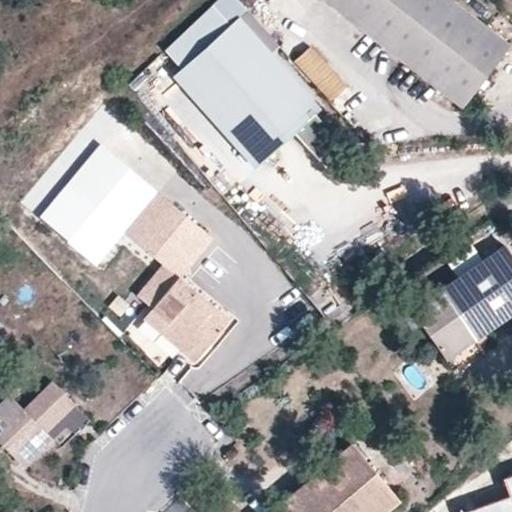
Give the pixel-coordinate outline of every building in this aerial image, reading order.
[(324,0),(458,104),(508,40),(455,0),(324,0)] [(229,25),(211,5),(165,49),(182,68),(262,159),(292,132),(310,116),(229,25)] [(314,113),(320,107),(239,17),(229,25),(310,116),(314,113)] [(305,41),(287,58),(326,98),(343,82),(305,41)] [(262,159),(182,68),(172,76),(253,167),(262,159)] [(350,154),(314,113),(310,116),(292,132),(326,170),(332,170),(350,154)] [(159,194),(102,146),(41,218),(98,266),(125,234),(159,194)] [(229,320),(179,278),(212,238),(159,194),(125,234),(163,265),(137,296),(152,308),(187,338),(179,348),(195,361),(229,320)] [(447,362),(511,316),(511,257),(506,249),(413,313),(424,329),(447,362)] [(120,316),(129,306),(120,298),(111,307),(120,316)] [(187,338),(152,308),(143,318),(179,348),(187,338)] [(424,329),(413,313),(404,320),(415,336),(424,329)] [(46,433),(75,405),(52,382),(24,410),(9,395),(0,403),(0,443),(24,467),(53,439),(46,433)] [(0,403),(9,395),(0,385),(0,403)] [(386,511),(402,500),(354,443),(270,511),(386,511)] [(511,511),(511,472),(502,476),(508,492),(457,510),(457,511),(511,511)]
